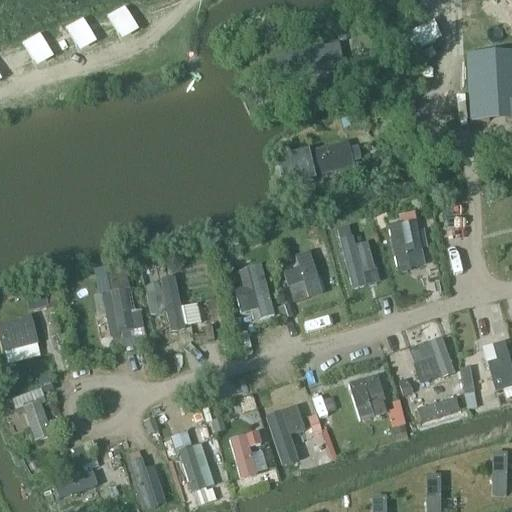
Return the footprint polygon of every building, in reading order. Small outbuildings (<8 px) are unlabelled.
[(310,151),(323,189),(354,179),(341,141),(310,151)] [(415,215),(400,218),(402,226),(388,229),(398,273),(426,267),(415,215)] [(352,241),(338,244),(352,294),(366,290),(362,277),(374,274),(367,247),(355,250),(352,241)] [(299,268),(283,274),(294,304),(324,293),(309,253),(296,258),(299,268)] [(241,323),(274,316),(263,267),(240,272),(243,288),(234,290),(241,323)] [(177,280),(148,285),(159,348),(188,343),(177,280)] [(122,296),(100,300),(108,341),(131,337),(122,296)] [(0,345),(2,355),(39,348),(33,317),(0,324),(0,345)] [(447,341),(413,345),(422,415),(439,413),(438,402),(465,399),(466,411),(477,410),(472,369),(451,371),(447,341)] [(511,365),(505,343),(483,350),(496,394),(511,389),(511,365)] [(349,384),(359,424),(388,417),(378,377),(349,384)] [(22,416),(33,447),(50,441),(38,408),(43,407),(39,394),(10,404),(15,418),(22,416)] [(302,423),(295,404),(263,415),(282,466),(298,460),(290,435),(303,430),(304,430),(302,423)] [(250,450),(262,447),(259,433),(228,441),(239,481),(269,473),(263,453),(252,456),(250,450)] [(179,455),(193,497),(214,489),(201,448),(179,455)] [(131,476),(142,511),(149,511),(164,507),(152,469),(145,471),(142,462),(128,467),(131,476)] [(63,506),(101,493),(95,475),(57,488),(63,506)]
